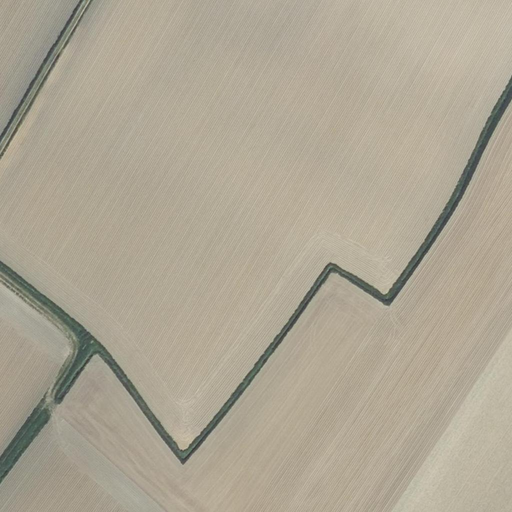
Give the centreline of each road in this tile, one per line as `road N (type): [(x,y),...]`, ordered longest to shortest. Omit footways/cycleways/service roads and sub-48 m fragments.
road 1 (track): [(85,0),(0,147)]
road 2 (track): [(0,276),(74,341),(49,398)]
